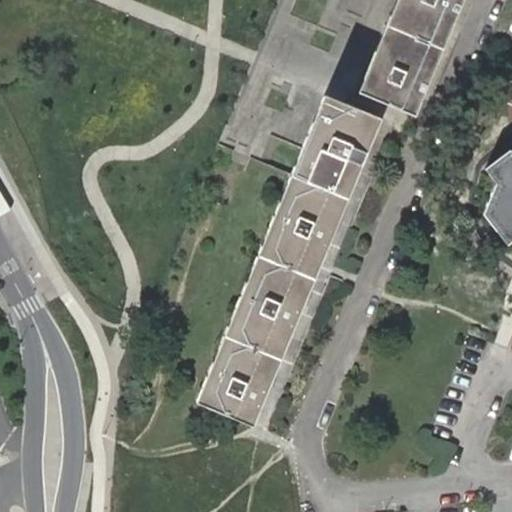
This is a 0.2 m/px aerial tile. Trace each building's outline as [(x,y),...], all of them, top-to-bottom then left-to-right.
[(398,0),(362,90),(417,113),(463,0),(398,0)] [(493,95),(511,102),(511,78),(501,74),(493,95)] [(324,96),(260,251),(265,254),(204,401),(244,417),(252,398),(264,403),(270,390),(258,384),(261,376),(269,379),(278,356),(271,352),(285,318),(297,323),(303,311),(290,305),(293,298),(301,301),(311,274),(304,271),(318,237),(331,242),(336,229),(323,224),(325,217),(334,221),(344,193),(337,191),(348,164),(354,167),(357,161),(363,163),(367,155),(354,148),(359,137),(367,141),(369,135),(374,137),(383,115),(337,96),(326,92),(324,96)] [(367,155),(374,137),(369,135),(367,141),(359,137),(354,148),(367,155)] [(511,146),(493,162),(501,171),(497,178),(484,210),(496,227),(499,223),(507,227),(511,233),(511,146)] [(336,229),(363,163),(357,161),(354,167),(348,164),(337,191),(344,193),(334,221),(325,217),(323,224),(336,229)] [(493,162),(487,166),(497,178),(501,171),(493,162)] [(499,223),(496,227),(507,241),(511,236),(511,233),(507,227),(499,223)] [(303,311),(331,242),(318,237),(304,271),(311,274),(301,301),(293,298),(290,305),(303,311)] [(265,254),(260,251),(199,398),(204,401),(265,254)] [(270,390),(297,323),(285,318),(271,352),(278,356),(269,379),(261,376),(258,384),(270,390)] [(252,398),(244,417),(256,422),(264,403),(252,398)]
